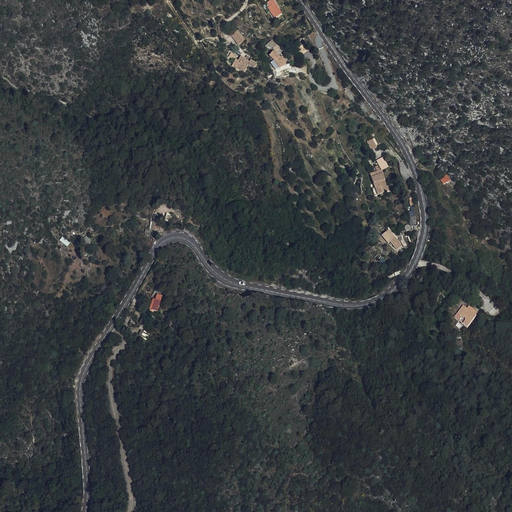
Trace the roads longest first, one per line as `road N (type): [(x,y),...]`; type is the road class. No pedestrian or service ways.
road 1 (tertiary): [(301,0),(414,168),(425,226),(415,262),(381,298),(342,303),(237,282),(187,239),(170,237),(109,327)]
road 2 (unclassified): [(130,511),(110,371),(123,340),(109,327)]
road 3 (tertiary): [(109,327),(80,387),(85,511)]
